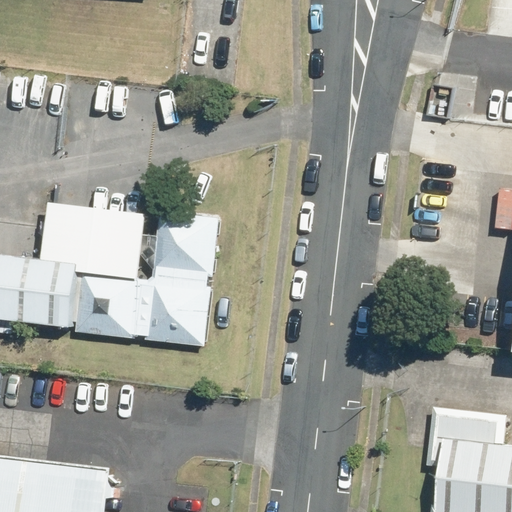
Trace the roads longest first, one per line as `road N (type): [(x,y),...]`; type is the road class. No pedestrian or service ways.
road 1 (unclassified): [(309,511),(362,64)]
road 2 (unknown): [(357,107),(155,120),(28,151),(0,173)]
